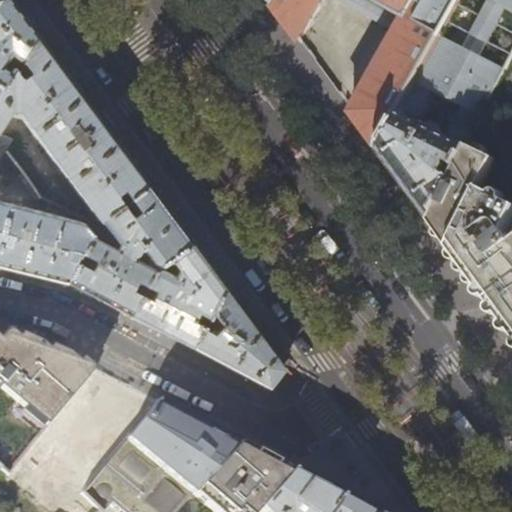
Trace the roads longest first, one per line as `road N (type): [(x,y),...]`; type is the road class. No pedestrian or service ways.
road 1 (primary): [(511,462),(179,14)]
road 2 (primary): [(107,66),(347,396)]
road 3 (residential): [(347,396),(309,425),(281,430),(54,310),(0,295)]
road 4 (primary): [(347,396),(433,511)]
